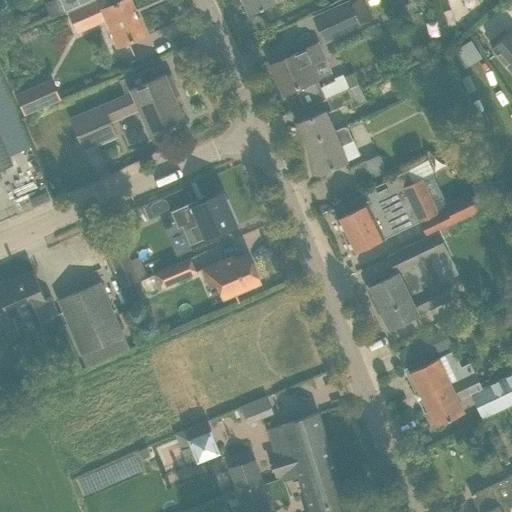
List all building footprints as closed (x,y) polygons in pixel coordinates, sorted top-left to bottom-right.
[(67,9),(67,10),(91,0),(51,0),(44,3),(50,16),(63,10),(67,9)] [(145,33),(129,0),(121,0),(114,3),(113,0),(91,0),(67,10),(70,15),(68,16),(75,33),(77,32),(107,20),(118,46),(127,41),(145,33)] [(242,0),(249,14),(279,0),(242,0)] [(347,0),(312,16),(325,43),(360,26),(348,0),(347,0)] [(511,33),(509,30),(491,46),(511,70),(511,33)] [(467,67),(484,56),(472,38),(455,49),(467,67)] [(289,56),(271,64),(284,93),(295,88),(304,108),(320,102),(324,99),(325,100),(347,91),(349,95),(361,89),(358,83),(347,88),(346,85),(343,79),(321,89),(316,79),(310,65),(329,57),(322,42),(289,56)] [(133,94),(139,108),(151,136),(184,122),(163,74),(130,88),(133,94)] [(451,75),(439,78),(444,98),(456,95),(451,75)] [(59,102),(49,79),(26,89),(27,92),(16,97),(24,117),(59,102)] [(347,91),(325,100),(329,111),(350,102),(352,106),(366,99),(361,89),(349,95),(347,91)] [(116,136),(109,121),(139,108),(133,94),(70,120),(75,132),(83,150),(116,136)] [(464,138),(446,105),(426,116),(444,148),(464,138)] [(296,122),(306,145),(334,132),(333,130),(332,131),(324,110),(296,122)] [(334,132),(306,145),(318,173),(345,162),(345,161),(357,155),(344,126),(333,130),(334,132)] [(0,169),(12,164),(4,146),(0,137),(0,169)] [(466,160),(452,153),(446,165),(460,172),(466,160)] [(349,168),(356,184),(384,171),(378,155),(349,168)] [(435,209),(421,178),(433,172),(427,159),(405,170),(406,172),(331,208),(353,253),(437,212),(435,209)] [(445,229),(478,213),(469,193),(435,209),(437,212),(445,229)] [(196,200),(170,212),(177,228),(184,224),(193,243),(206,238),(235,225),(222,194),(198,204),(196,200)] [(369,286),(379,308),(389,328),(418,315),(451,300),(443,282),(442,282),(440,279),(433,263),(448,256),(437,232),(387,255),(396,273),(369,286)] [(147,276),(138,256),(129,260),(117,234),(103,240),(123,286),(147,276)] [(216,283),(223,299),(260,283),(247,253),(234,259),(232,256),(201,269),(209,287),(216,283)] [(155,273),(163,288),(195,273),(189,258),(155,273)] [(56,313),(49,297),(44,299),(32,270),(15,278),(18,283),(12,285),(9,279),(0,282),(0,320),(9,341),(20,336),(17,328),(33,321),(34,322),(40,320),(56,313)] [(123,336),(100,282),(58,300),(81,354),(123,336)] [(138,304),(130,285),(119,290),(127,309),(138,304)] [(442,329),(398,351),(406,368),(450,346),(442,329)] [(471,396),(481,418),(511,403),(511,373),(482,389),(469,362),(460,367),(453,351),(409,371),(435,425),(463,412),(458,401),(471,396)] [(246,423),(272,413),(266,397),(240,408),(246,423)] [(348,511),(318,412),(267,429),(275,453),(268,455),(274,473),(295,466),(309,511),(348,511)] [(217,452),(205,422),(175,434),(187,464),(217,452)] [(144,447),(136,451),(140,459),(148,455),(144,447)] [(494,453),(483,458),(490,475),(502,470),(494,453)] [(254,462),(228,471),(235,493),(262,485),(254,462)] [(511,511),(511,473),(470,495),(478,511),(511,511)] [(270,511),(262,485),(235,493),(232,495),(237,511),(270,511)]
